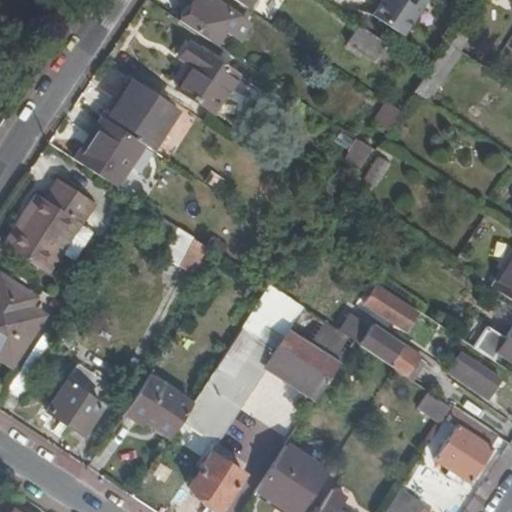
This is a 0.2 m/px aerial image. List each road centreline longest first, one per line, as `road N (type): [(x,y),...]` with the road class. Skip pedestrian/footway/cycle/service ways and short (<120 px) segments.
road 1 (residential): [(0,170),(113,0)]
road 2 (residential): [(102,511),(0,445)]
